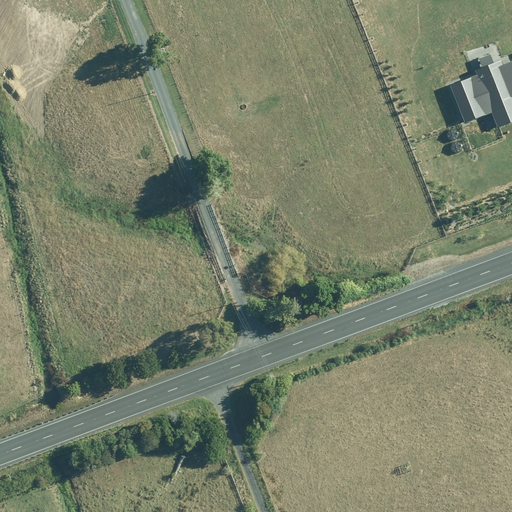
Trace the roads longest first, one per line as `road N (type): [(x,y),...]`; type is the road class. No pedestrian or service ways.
road 1 (unclassified): [(0,452),(511,262)]
road 2 (unknown): [(210,374),(262,511)]
